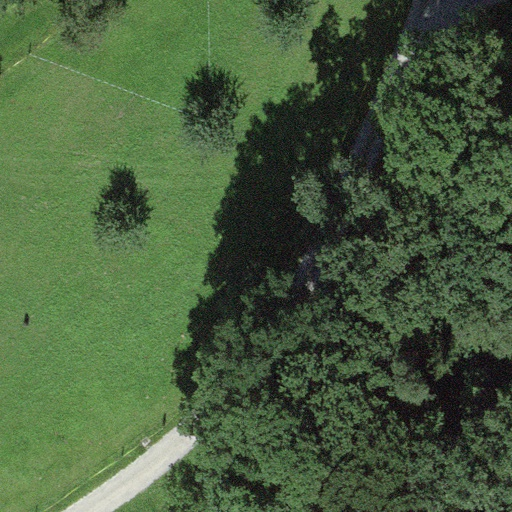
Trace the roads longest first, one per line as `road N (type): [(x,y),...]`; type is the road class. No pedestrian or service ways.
road 1 (track): [(511,195),(336,297),(149,470),(87,511)]
road 2 (track): [(430,0),(336,297)]
